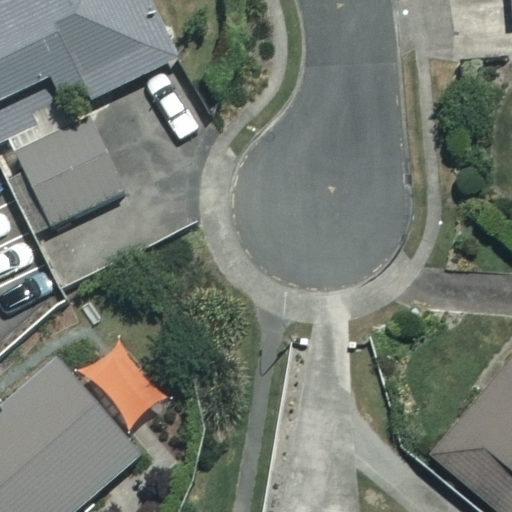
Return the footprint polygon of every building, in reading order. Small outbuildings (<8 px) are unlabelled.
[(174,60),(145,0),(0,0),(0,144),(8,141),(0,123),(0,100),(51,76),(68,110),(174,60)] [(125,193),(91,117),(13,153),(48,228),(125,193)] [(103,226),(52,253),(67,282),(118,255),(103,226)] [(511,511),(511,361),(433,455),(501,511),(511,511)] [(0,436),(0,511),(94,511),(123,488),(45,398),(0,436)]
